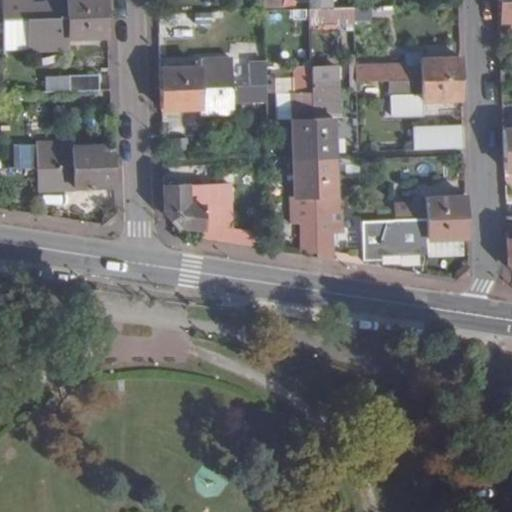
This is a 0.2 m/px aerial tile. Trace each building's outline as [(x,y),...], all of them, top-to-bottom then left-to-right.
[(27,0),(1,0),(2,21),(106,17),(104,0),(45,0),(46,3),(28,4),(27,0)] [(511,0),(497,1),(498,23),(511,22),(511,0)] [(369,8),(351,8),(352,22),(370,21),(369,8)] [(66,41),(106,39),(106,17),(2,21),(3,53),(67,51),(66,41)] [(404,65),(353,68),(354,82),(388,81),(460,78),(459,58),(417,60),(417,54),(403,55),(404,65)] [(353,68),(353,55),(345,56),(346,93),(354,93),(354,82),(353,68)] [(263,85),(262,65),(230,66),(230,58),(197,61),(197,67),(157,69),(158,90),(263,85)] [(309,82),(308,64),(289,64),(289,80),(287,80),(288,106),(290,159),(311,158),(309,93),(309,82)] [(318,81),(309,82),(309,93),(311,158),(333,157),(331,118),(337,118),(335,67),(317,68),(318,81)] [(68,93),(98,92),(98,77),(67,78),(68,93)] [(421,103),(461,101),(460,78),(388,81),(389,116),(421,115),(421,103)] [(288,106),(287,80),(275,81),(276,106),(288,106)] [(264,110),(263,85),(158,90),(159,111),(199,109),(199,116),(232,114),(232,111),(264,110)] [(411,150),(462,148),(461,125),(410,128),(411,150)] [(511,128),(501,129),(502,149),(511,148),(511,128)] [(35,144),(36,167),(111,164),(110,145),(70,147),(69,142),(35,144)] [(511,148),(502,149),(503,171),(511,171),(511,148)] [(333,157),(311,158),(314,246),(315,258),(332,261),(332,251),(331,230),(342,229),(341,191),(334,191),(333,157)] [(314,246),(311,158),(290,159),(291,193),(292,203),(287,203),(288,224),(298,224),(299,247),(314,246)] [(111,164),(36,167),(36,194),(70,193),(71,191),(112,190),(111,164)] [(206,185),(161,187),(162,212),(176,227),(220,233),(219,206),(207,207),(206,185)] [(292,203),(291,193),(282,193),(283,203),(287,203),(292,203)] [(465,217),(464,194),(421,196),(422,201),(391,202),(392,210),(375,211),(375,221),(465,217)] [(102,219),(101,224),(108,225),(113,221),(113,214),(108,214),(102,219)] [(360,221),(361,255),(361,261),(378,260),(378,254),(425,253),(424,240),(465,239),(465,217),(375,221),(360,221)] [(220,233),(176,227),(176,237),(221,244),(220,233)] [(224,227),(221,242),(255,248),(257,233),(224,227)] [(361,255),(332,251),(332,261),(361,266),(361,261),(361,255)]
